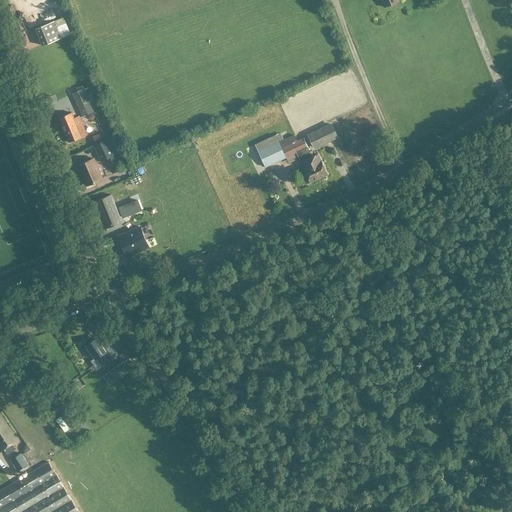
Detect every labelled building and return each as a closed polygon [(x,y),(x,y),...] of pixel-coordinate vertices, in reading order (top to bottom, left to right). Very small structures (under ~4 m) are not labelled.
[(43,46),(61,39),(54,21),(36,29),(43,46)] [(94,112),(84,86),(78,88),(79,91),(73,94),(82,116),(94,112)] [(72,113),(59,118),(69,142),(87,135),(79,116),(74,118),(72,113)] [(331,125),(309,135),(315,148),(337,137),(331,125)] [(280,142),(279,143),(286,158),(297,153),(308,148),(308,147),(304,138),(301,139),(298,133),(284,140),(280,142)] [(276,136),(255,145),(258,151),(266,167),(286,158),(279,143),(276,136)] [(109,164),(116,161),(114,155),(107,140),(94,146),(101,161),(106,159),(109,164)] [(308,148),(297,153),(301,162),(307,174),(302,176),(306,185),(311,182),(328,174),(318,154),(312,157),(308,148)] [(102,179),(94,159),(78,165),(87,185),(102,179)] [(237,175),(247,170),(245,164),(234,168),(237,175)] [(125,178),(118,180),(120,186),(126,185),(125,178)] [(111,195),(93,202),(104,229),(122,222),(111,195)] [(123,218),(142,210),(138,200),(119,208),(123,218)] [(140,227),(119,236),(127,256),(149,247),(140,227)] [(108,361),(118,354),(111,345),(105,349),(102,344),(101,345),(96,339),(87,346),(96,359),(103,354),(108,361)] [(110,385),(130,371),(123,362),(103,376),(110,385)] [(47,389),(41,394),(46,401),(52,396),(47,389)] [(48,409),(53,415),(62,408),(57,401),(48,409)] [(71,427),(79,421),(70,410),(61,417),(62,419),(64,418),(71,427)] [(12,444),(16,441),(0,416),(0,445),(3,450),(4,449),(7,454),(15,448),(12,444)] [(17,471),(28,464),(20,454),(10,460),(17,471)] [(79,511),(49,461),(0,490),(0,511),(79,511)]
